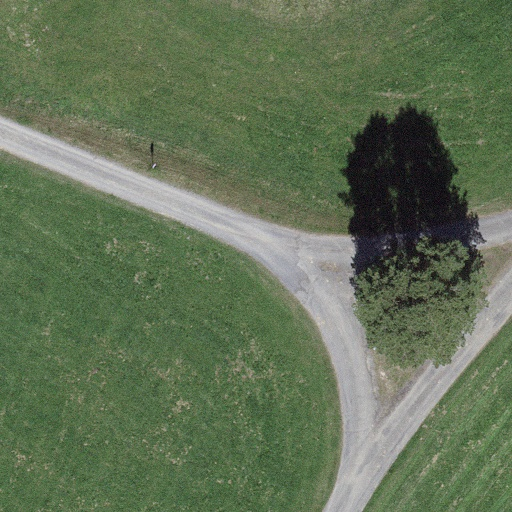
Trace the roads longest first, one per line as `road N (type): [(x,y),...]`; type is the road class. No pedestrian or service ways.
road 1 (track): [(0,130),(340,272)]
road 2 (unclassified): [(347,511),(367,470),(511,297)]
road 3 (track): [(340,272),(367,470)]
road 4 (track): [(340,272),(511,230)]
